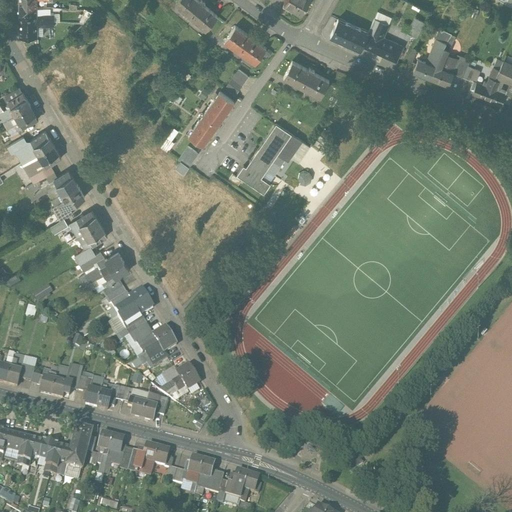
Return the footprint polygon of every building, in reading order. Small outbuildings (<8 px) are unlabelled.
[(18,0),(19,9),(36,9),(36,1),(48,0),(18,0)] [(199,2),(196,0),(177,0),(174,5),(206,31),(217,17),(204,6),(205,4),(201,1),(199,2)] [(309,0),(286,0),(284,4),(302,14),(309,0)] [(36,9),(19,9),(19,23),(49,22),(48,17),(53,17),(53,15),(42,15),(42,17),(36,17),(36,9)] [(407,34),(416,39),(425,23),(415,18),(407,34)] [(368,33),(338,19),(330,36),(360,49),(362,46),(368,33)] [(368,33),(362,46),(376,52),(388,25),(374,19),(368,33)] [(49,22),(19,23),(20,38),(37,37),(36,27),(49,27),(49,22)] [(248,36),(235,27),(225,42),(255,64),(266,49),(253,40),(254,38),(249,35),(248,36)] [(439,55),(438,58),(435,67),(440,69),(445,56),(455,37),(451,35),(439,55)] [(84,63),(92,71),(109,55),(105,51),(102,53),(98,49),(84,63)] [(40,71),(73,98),(86,82),(53,55),(40,71)] [(455,60),(445,56),(440,69),(435,67),(431,78),(449,85),(453,74),(451,73),(456,60),(455,60)] [(470,61),(456,56),(455,60),(456,60),(451,73),(453,74),(463,78),(467,66),(470,61)] [(493,68),(499,71),(502,63),(496,60),(493,68)] [(308,70),(292,61),(283,78),(320,97),(329,81),(313,73),(314,71),(309,68),(308,70)] [(430,65),(421,61),(416,72),(431,78),(435,67),(430,65)] [(499,71),(495,78),(503,82),(507,81),(511,83),(511,66),(511,65),(503,61),(502,63),(499,71)] [(224,86),(235,94),(248,75),(237,67),(224,86)] [(495,78),(499,71),(493,68),(486,84),(485,87),(491,89),(495,78)] [(491,89),(486,100),(501,106),(507,91),(501,89),(503,82),(495,78),(491,89)] [(471,94),(486,100),(491,89),(485,87),(486,84),(484,83),(482,85),(473,82),(470,88),(473,90),(471,94)] [(219,91),(188,135),(203,145),(234,101),(219,91)] [(23,93),(8,101),(11,107),(16,115),(31,106),(26,98),(23,93)] [(99,145),(113,130),(83,101),(69,116),(99,145)] [(31,106),(16,115),(4,122),(8,130),(21,122),(24,128),(38,119),(35,114),(36,114),(31,106)] [(248,168),(243,165),(237,174),(264,193),(270,184),(261,177),(277,153),(287,160),(301,141),(276,123),(249,162),(251,164),(248,168)] [(171,127),(160,146),(166,150),(178,130),(171,127)] [(45,131),(38,136),(46,149),(53,144),(49,136),(48,137),(45,131)] [(46,149),(38,136),(31,140),(34,145),(33,146),(34,146),(38,153),(46,149)] [(46,149),(38,153),(43,161),(46,167),(47,166),(61,158),(58,153),(58,152),(53,144),(46,149)] [(34,146),(29,149),(33,156),(38,153),(34,146)] [(188,146),(178,159),(180,161),(188,166),(197,153),(188,146)] [(99,167),(129,191),(142,175),(112,151),(99,167)] [(180,161),(175,168),(183,173),(188,166),(180,161)] [(46,167),(42,169),(46,175),(50,173),(47,166),(46,167)] [(54,179),(54,180),(57,185),(56,185),(61,193),(76,183),(71,175),(68,171),(54,179)] [(54,180),(54,179),(50,173),(46,175),(46,176),(50,182),(54,180)] [(41,179),(25,188),(30,197),(51,185),(50,182),(46,176),(40,179),(41,179)] [(76,183),(61,193),(65,200),(52,207),(56,213),(66,208),(69,206),(84,197),(81,192),(76,183)] [(155,239),(169,224),(138,196),(125,211),(155,239)] [(66,208),(56,213),(60,220),(70,214),(66,208)] [(92,211),(70,223),(77,237),(84,232),(84,233),(100,223),(95,215),(94,215),(92,211)] [(100,223),(84,233),(84,232),(77,237),(82,245),(89,241),(92,245),(107,236),(103,231),(104,231),(100,223)] [(197,268),(165,243),(152,259),(183,284),(197,268)] [(90,246),(75,256),(80,264),(95,255),(90,246)] [(118,253),(106,261),(108,265),(111,270),(123,262),(118,253)] [(123,262),(111,270),(114,275),(102,283),(106,288),(118,281),(116,279),(129,271),(123,262)] [(108,265),(98,271),(99,273),(102,271),(104,274),(111,270),(108,265)] [(104,274),(89,283),(92,289),(102,283),(114,275),(111,270),(104,274)] [(119,283),(102,293),(105,299),(122,288),(119,283)] [(36,301),(52,292),(47,285),(32,294),(36,301)] [(122,288),(105,299),(109,305),(126,294),(122,288)] [(142,291),(129,299),(131,303),(134,308),(147,300),(142,291)] [(134,308),(127,312),(131,317),(137,313),(140,316),(152,308),(147,300),(134,308)] [(131,303),(121,309),(122,311),(125,309),(127,312),(134,308),(131,303)] [(137,313),(131,317),(127,312),(115,320),(121,328),(129,323),(130,325),(133,323),(135,325),(134,326),(137,331),(146,326),(146,325),(140,316),(137,313)] [(146,326),(137,331),(141,336),(149,331),(146,326)] [(138,346),(137,347),(143,355),(144,354),(170,337),(165,329),(138,346)] [(137,331),(129,337),(134,345),(137,344),(138,346),(153,337),(149,331),(141,336),(137,331)] [(170,337),(144,354),(137,359),(142,367),(149,362),(151,364),(147,366),(149,370),(166,359),(164,354),(176,346),(171,337),(170,337)] [(5,368),(0,366),(0,383),(5,385),(10,369),(12,361),(12,360),(8,359),(5,368)] [(189,367),(176,375),(178,379),(182,384),(194,376),(189,367)] [(15,371),(10,369),(5,385),(17,388),(22,372),(15,371)] [(62,373),(60,373),(59,376),(56,376),(55,381),(66,384),(67,379),(65,378),(67,373),(62,372),(62,373)] [(194,376),(182,384),(185,388),(187,392),(200,384),(194,376)] [(51,380),(44,378),(40,394),(51,397),(55,381),(51,380)] [(178,379),(169,385),(170,386),(172,385),(175,388),(182,384),(178,379)] [(66,384),(55,381),(51,397),(62,399),(66,384)] [(97,386),(90,385),(89,390),(100,393),(101,388),(99,387),(100,384),(98,384),(97,386)] [(175,388),(170,391),(172,394),(174,392),(175,394),(185,388),(182,384),(175,388)] [(113,388),(104,386),(104,388),(101,388),(100,393),(111,396),(113,388)] [(125,389),(118,387),(115,400),(122,402),(125,389)] [(100,393),(89,390),(85,405),(96,408),(100,393)] [(111,396),(100,393),(96,408),(107,411),(111,396)] [(143,396),(136,395),(130,417),(141,420),(146,399),(144,399),(145,395),(143,395),(143,396)] [(146,399),(141,420),(152,423),(154,415),(156,415),(157,409),(155,409),(158,398),(147,396),(146,399)] [(167,401),(160,399),(157,409),(156,415),(162,417),(167,401)] [(92,432),(76,428),(72,445),(83,448),(82,450),(87,451),(92,432)] [(17,436),(3,433),(4,432),(3,432),(0,444),(0,455),(3,456),(5,451),(12,453),(17,436)] [(112,438),(102,435),(98,450),(104,452),(102,460),(104,460),(105,457),(107,458),(112,438)] [(30,440),(17,436),(12,453),(20,455),(17,466),(23,468),(30,440)] [(123,440),(112,438),(107,458),(109,458),(109,461),(111,462),(113,454),(119,456),(123,440)] [(43,443),(30,440),(23,468),(29,469),(32,457),(39,460),(44,443),(43,443)] [(57,446),(44,443),(39,460),(47,462),(44,473),(50,475),(57,446)] [(83,448),(72,445),(71,451),(67,468),(82,472),(87,451),(82,450),(83,448)] [(71,451),(58,447),(58,446),(57,446),(50,475),(56,476),(59,465),(66,467),(67,468),(71,451)] [(147,447),(145,454),(139,453),(137,460),(139,461),(136,474),(140,475),(142,473),(151,475),(154,465),(158,449),(147,447)] [(169,452),(158,449),(154,465),(165,468),(165,466),(172,468),(173,461),(167,459),(169,452)] [(139,453),(133,452),(128,472),(136,474),(139,461),(137,460),(139,453)] [(98,456),(92,454),(89,465),(95,467),(98,456)] [(190,466),(186,464),(183,473),(185,473),(183,481),(186,481),(186,482),(196,485),(203,461),(192,458),(190,466)] [(196,485),(196,488),(218,493),(220,486),(214,485),(217,474),(212,472),(214,464),(203,461),(196,485)] [(176,471),(169,469),(166,480),(173,482),(176,471)] [(183,473),(176,471),(173,482),(182,485),(183,481),(185,473),(183,473)] [(235,477),(231,476),(228,483),(228,484),(225,495),(240,499),(241,495),(243,489),(248,475),(237,471),(235,477)] [(223,475),(217,474),(214,485),(220,486),(222,481),(223,475)] [(254,493),(259,478),(248,475),(243,489),(248,491),(254,493)] [(228,483),(222,481),(220,486),(218,493),(218,494),(225,495),(228,484),(228,483)] [(118,503),(103,499),(101,505),(116,509),(118,503)]
